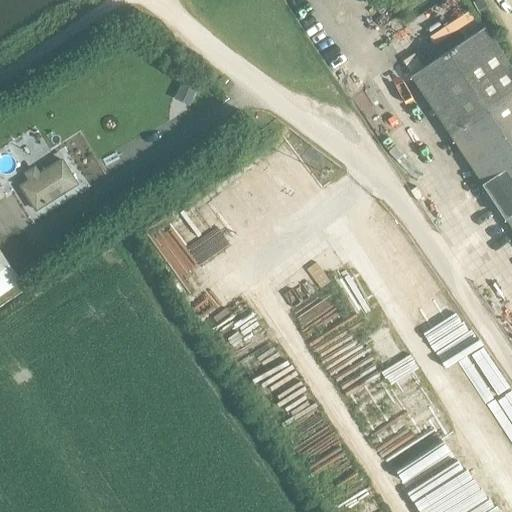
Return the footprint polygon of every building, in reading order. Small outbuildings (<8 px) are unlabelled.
[(511,69),(484,27),(410,76),(511,230),(511,69)] [(176,102),(190,108),(197,92),(183,86),(176,102)] [(64,153),(23,182),(41,211),(84,183),(64,153)] [(0,295),(21,281),(0,251),(0,295)] [(370,335),(387,365),(406,354),(389,324),(370,335)]
